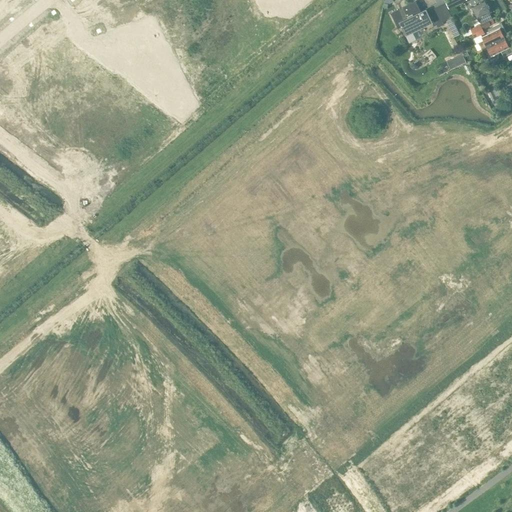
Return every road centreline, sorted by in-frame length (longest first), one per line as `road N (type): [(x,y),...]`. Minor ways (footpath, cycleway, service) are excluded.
road 1 (residential): [(376,511),(233,337)]
road 2 (residential): [(92,44),(178,112),(191,97),(145,23)]
road 3 (residential): [(111,298),(253,447)]
road 4 (residential): [(36,362),(166,511)]
road 5 (residential): [(233,337),(148,254),(112,259)]
road 6 (residential): [(388,352),(470,275),(446,242)]
road 7 (residential): [(511,161),(482,136),(462,134),(408,141),(383,155)]
road 8 (residential): [(471,462),(388,352)]
road 9 (residential): [(388,352),(376,335),(446,242)]
road 10 (residential): [(70,226),(76,213),(68,191),(0,136)]
